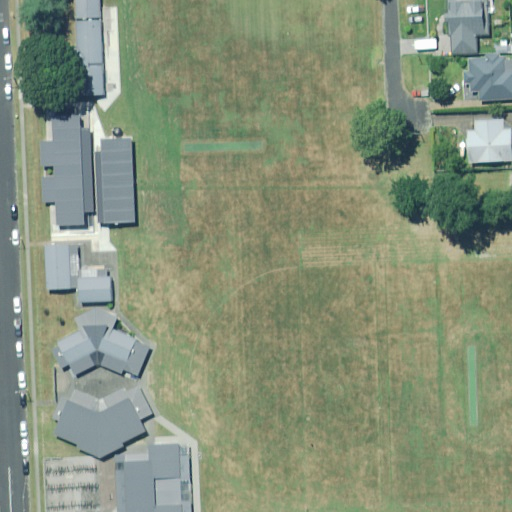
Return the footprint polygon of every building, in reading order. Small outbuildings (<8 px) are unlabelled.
[(101,90),(97,0),(73,0),(77,91),(101,90)] [(496,35),(495,14),(499,14),(498,0),(455,0),(456,54),(485,54),(485,35),(496,35)] [(511,56),(474,58),(475,71),(469,71),(470,85),(475,85),(475,93),(484,92),(485,102),(511,100),(511,56)] [(94,213),(91,130),(81,131),(81,119),(54,120),(55,144),(42,144),(42,168),(56,167),(56,180),(43,180),(43,205),(57,205),(57,228),(87,227),(86,213),(94,213)] [(511,129),(511,130),(510,120),(481,121),(481,131),(474,131),(475,163),(511,161),(511,129)] [(71,248),(44,249),(46,295),(73,294),(71,248)] [(112,278),(78,279),(79,306),(113,305),(112,278)] [(54,352),(63,371),(71,367),(77,377),(99,365),(122,375),(124,372),(139,379),(152,348),(114,331),(119,319),(97,310),(76,321),(82,333),(59,345),(61,348),(54,352)] [(54,420),(61,423),(55,437),(82,448),(80,450),(103,461),(125,449),(122,445),(147,434),(141,422),(153,415),(140,389),(128,396),(124,392),(101,403),(76,392),(72,403),(62,399),(54,420)] [(178,511),(176,442),(146,443),(146,456),(122,457),(124,511),(178,511)]
